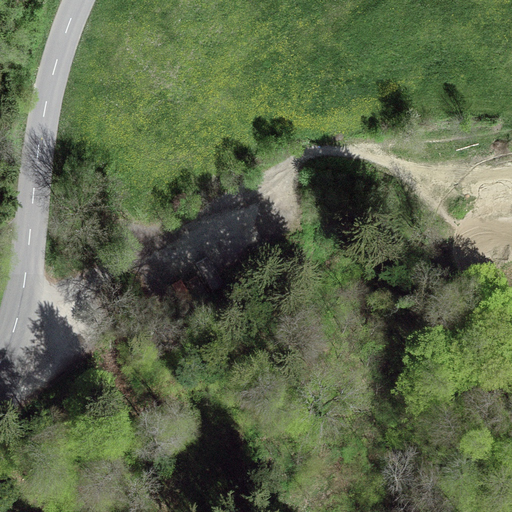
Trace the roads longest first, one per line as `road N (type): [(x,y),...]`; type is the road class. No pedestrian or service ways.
road 1 (track): [(11,340),(289,164),(352,149),(511,171)]
road 2 (tertiary): [(0,370),(20,304),(44,106),(77,0)]
